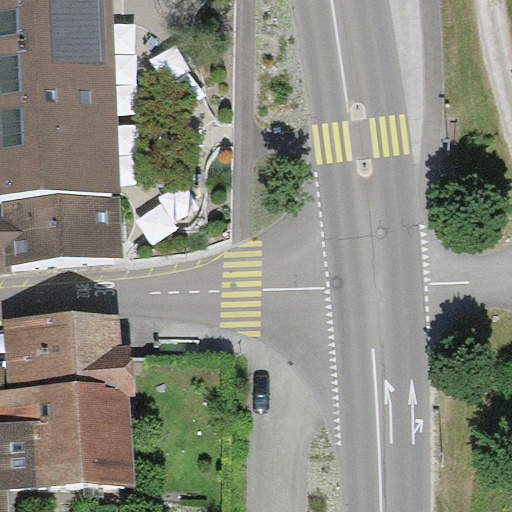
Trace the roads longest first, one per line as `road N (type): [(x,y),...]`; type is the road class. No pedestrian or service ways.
road 1 (residential): [(0,303),(373,286)]
road 2 (primary): [(336,0),(363,140),(373,286)]
road 3 (primary): [(373,286),(381,511)]
road 4 (unclassified): [(373,286),(511,281)]
